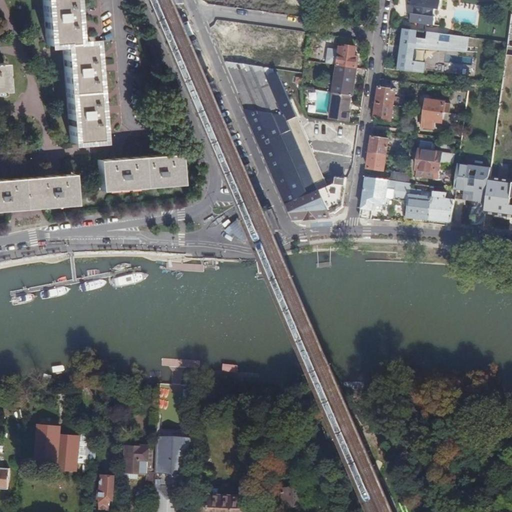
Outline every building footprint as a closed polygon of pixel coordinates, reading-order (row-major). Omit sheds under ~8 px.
[(63,43),(70,141),(98,140),(90,40),(75,42),(70,0),(43,0),(47,45),(63,43)] [(211,0),(211,5),(259,8),(259,0),(211,0)] [(289,0),(289,5),(300,6),(300,16),(309,16),(309,0),(289,0)] [(412,14),(412,16),(441,23),(443,0),(412,0),(412,6),(415,7),(415,14),(412,14)] [(441,23),(412,16),(411,22),(440,26),(441,23)] [(469,38),(404,29),(398,70),(425,73),(426,62),(414,61),(416,46),(467,53),(469,38)] [(339,65),(357,68),(359,57),(355,56),(356,47),(349,46),(348,48),(341,47),(339,65)] [(225,47),(223,63),(276,68),(277,53),(225,47)] [(511,58),(506,58),(503,83),(500,104),(511,105),(511,58)] [(352,95),(353,95),(357,68),(339,65),(338,70),(336,80),(335,92),(352,95)] [(396,90),(379,88),(377,103),(393,106),(396,90)] [(350,109),(352,95),(335,92),(331,118),(340,119),(349,120),(351,109),(350,109)] [(426,110),(449,114),(450,107),(445,106),(445,103),(427,100),(426,110)] [(393,106),(377,103),(375,119),(391,121),(393,106)] [(511,195),(511,105),(500,104),(483,226),(511,230),(511,206),(511,207),(511,205),(511,197),(511,195)] [(279,186),(293,219),(329,217),(327,213),(329,212),(333,212),(343,204),(346,179),(336,178),(335,183),(327,187),(297,116),(247,110),(257,133),(274,173),(279,186)] [(464,120),(464,116),(449,114),(426,110),(425,116),(422,116),(421,122),(424,122),(423,127),(435,129),(436,122),(442,123),(441,125),(454,127),(456,119),(464,120)] [(370,153),(386,155),(388,139),(372,137),(370,153)] [(452,157),(458,158),(461,142),(450,140),(449,148),(453,149),(452,157)] [(436,162),(441,162),(442,152),(420,149),(418,159),(436,162)] [(181,181),(179,153),(97,160),(100,188),(181,181)] [(370,153),(368,168),(384,170),(386,155),(370,153)] [(436,162),(418,159),(417,169),(434,172),(436,162)] [(392,178),(409,180),(410,174),(393,171),(392,178)] [(52,206),(75,205),(73,174),(0,179),(0,210),(16,209),(44,207),(52,206)] [(360,218),(371,219),(374,202),(386,204),(389,180),(366,176),(360,218)] [(406,217),(430,220),(433,197),(421,195),(421,191),(410,189),(411,183),(407,182),(396,181),(394,199),(409,201),(406,217)] [(449,222),(451,222),(454,199),(446,198),(446,194),(433,192),(433,197),(430,220),(449,222)] [(54,433),(40,432),(39,460),(52,461),(52,458),(58,458),(59,443),(54,443),(54,433)] [(154,511),(185,511),(188,434),(158,432),(157,448),(157,473),(154,511)] [(185,511),(191,511),(192,500),(194,435),(188,434),(185,511)] [(148,474),(148,472),(157,473),(157,448),(127,446),(126,472),(148,474)] [(0,489),(9,490),(11,469),(0,468),(0,489)] [(102,499),(102,508),(109,509),(110,509),(110,504),(112,503),(112,500),(114,500),(115,477),(104,476),(103,489),(101,491),(101,499),(102,499)] [(284,489),(286,508),(286,511),(304,511),(307,511),(305,488),(284,489)] [(246,511),(247,498),(211,497),(210,511),(246,511)]
